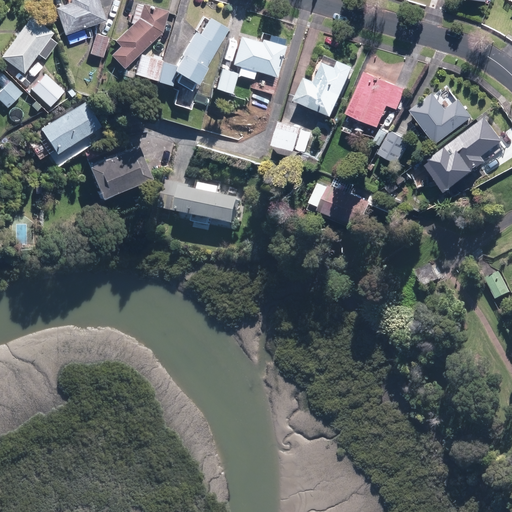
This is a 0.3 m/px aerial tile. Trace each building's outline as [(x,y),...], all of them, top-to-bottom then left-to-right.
[(61,35),(103,21),(95,0),(67,0),(68,2),(52,7),(61,35)] [(124,69),(162,32),(168,11),(142,4),(138,18),(114,41),(119,46),(110,55),(124,69)] [(0,52),(0,58),(20,73),(35,54),(42,59),(55,43),(47,37),(51,32),(28,15),(0,52)] [(195,84),(227,28),(208,17),(198,35),(193,32),(174,65),(163,62),(158,82),(171,85),(175,72),(195,84)] [(101,58),(107,37),(93,34),(87,54),(101,58)] [(275,77),(285,45),(261,38),(260,42),(239,36),(230,64),(275,77)] [(141,55),(135,75),(156,80),(162,61),(141,55)] [(332,115),(353,65),(338,59),(336,65),(323,60),(314,80),(304,75),(294,99),(332,115)] [(231,94),(237,74),(221,69),(214,89),(231,94)] [(346,112),(378,125),(388,104),(398,108),(406,89),(364,70),(346,112)] [(47,106),(61,91),(43,74),(29,89),(47,106)] [(0,102),(5,108),(20,92),(7,80),(0,87),(0,102)] [(436,143),(473,115),(459,98),(445,108),(433,92),(410,109),(436,143)] [(50,151),(94,125),(81,102),(36,129),(50,151)] [(483,118),(427,159),(448,188),(484,162),(480,157),(501,141),(483,118)] [(302,132),(304,126),(282,119),(275,143),(297,150),(298,148),(307,152),(312,135),(302,132)] [(380,144),(388,131),(380,127),(373,140),(380,144)] [(397,162),(409,140),(392,130),(379,152),(397,162)] [(85,160),(104,152),(100,142),(81,150),(85,160)] [(137,146),(87,165),(98,196),(149,176),(137,146)] [(161,210),(237,225),(242,199),(194,189),(194,187),(167,181),(161,210)] [(329,185),(318,181),(311,200),(321,204),(320,208),(361,224),(369,204),(404,218),(408,206),(371,191),(368,199),(329,184),(329,185)] [(431,264),(414,272),(422,288),(439,281),(431,264)] [(496,299),(510,292),(500,271),(485,278),(496,299)]
